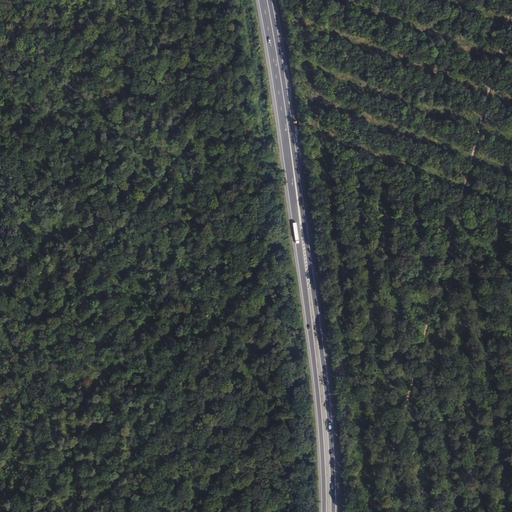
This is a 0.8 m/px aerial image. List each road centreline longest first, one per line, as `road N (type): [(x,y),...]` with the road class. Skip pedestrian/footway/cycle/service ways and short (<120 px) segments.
road 1 (track): [(374,511),(511,5)]
road 2 (primary): [(333,511),(325,381),(291,149)]
road 3 (primary): [(291,149),(324,511)]
road 4 (track): [(0,343),(306,428)]
road 5 (track): [(0,53),(269,151)]
road 6 (track): [(347,511),(340,438),(511,500)]
road 7 (track): [(296,158),(511,226)]
road 8 (primary): [(291,149),(266,0)]
